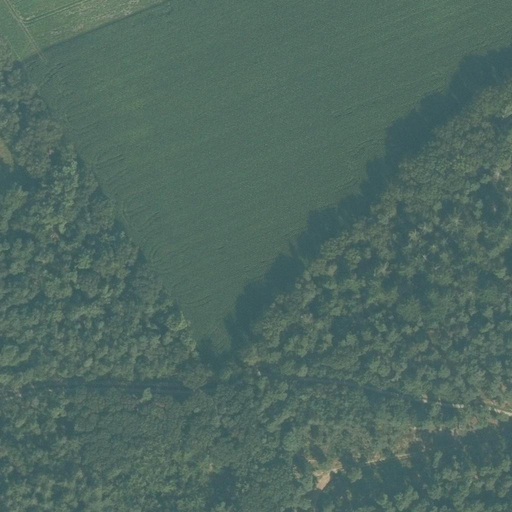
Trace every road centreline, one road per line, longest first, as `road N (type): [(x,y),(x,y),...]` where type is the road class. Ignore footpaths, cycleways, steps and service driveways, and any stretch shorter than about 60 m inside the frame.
road 1 (track): [(511,72),(387,193),(386,234),(211,377)]
road 2 (track): [(233,371),(511,317)]
road 3 (track): [(0,401),(64,384),(191,382),(233,371)]
road 4 (track): [(503,437),(279,485)]
